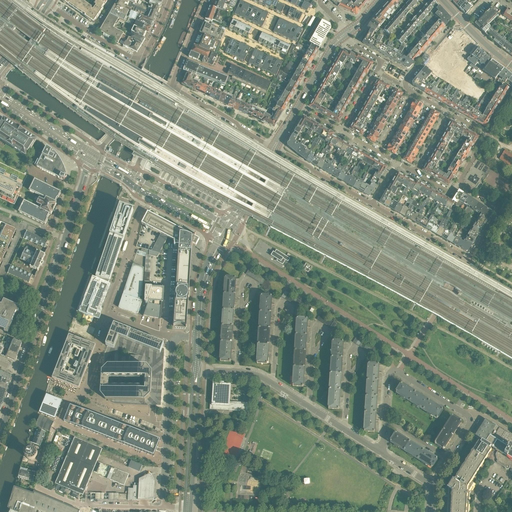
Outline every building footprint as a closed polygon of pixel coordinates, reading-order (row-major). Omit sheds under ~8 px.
[(72,0),(68,6),(72,8),(78,0),(77,0),(72,0)] [(72,8),(76,11),(82,3),(78,0),(72,8)] [(96,0),(90,9),(85,17),(93,23),(103,10),(101,9),(104,5),(96,0)] [(118,0),(115,5),(125,9),(129,2),(140,6),(141,3),(143,4),(143,2),(138,0),(136,0),(118,0)] [(137,0),(138,0),(143,2),(147,4),(149,5),(159,8),(160,7),(161,7),(161,5),(161,3),(151,0),(137,0)] [(216,0),(214,8),(222,12),(232,16),(238,0),(216,0)] [(251,39),(254,41),(285,55),(286,55),(289,49),(289,50),(291,46),(290,46),(292,41),(297,43),(303,29),(305,25),(303,24),(301,23),(306,15),(303,14),(284,5),(280,4),(272,0),(240,0),(234,14),(231,23),(232,23),(229,29),(230,30),(251,39)] [(296,0),(295,5),(295,6),(295,5),(301,8),(307,11),(311,5),(304,2),(303,4),(297,1),(297,0),(296,0)] [(338,7),(344,9),(349,4),(346,2),(347,1),(348,0),(344,0),(343,1),(338,7)] [(394,0),(390,0),(389,2),(394,7),(396,9),(398,8),(399,6),(400,5),(394,0)] [(405,0),(403,0),(407,3),(405,5),(411,10),(414,7),(405,0)] [(436,9),(438,6),(437,4),(433,0),(430,0),(428,2),(434,7),(435,8),(436,9)] [(461,0),(456,5),(459,8),(467,0),(461,0)] [(467,0),(459,8),(462,11),(470,3),(469,1),(467,0)] [(125,9),(134,13),(152,21),(154,22),(154,21),(154,20),(155,20),(156,18),(156,16),(157,16),(158,14),(157,14),(157,13),(141,7),(140,6),(129,2),(125,9)] [(350,2),(349,3),(359,12),(363,7),(357,2),(354,6),(350,2)] [(393,14),(393,13),(395,11),(393,9),(394,7),(389,2),(385,6),(393,14)] [(433,9),(434,7),(428,2),(426,5),(433,12),(436,9),(435,8),(434,9),(433,9)] [(76,11),(81,14),(86,6),(82,3),(76,11)] [(349,3),(349,4),(344,9),(356,15),(359,12),(349,3)] [(470,3),(462,11),(465,15),(469,11),(471,8),(471,7),(473,5),(470,3)] [(141,7),(157,13),(158,13),(159,8),(149,5),(148,7),(142,4),(141,7)] [(401,5),(400,4),(400,5),(399,6),(400,7),(402,9),(407,14),(411,10),(405,5),(403,7),(401,5)] [(115,5),(113,9),(131,18),(132,18),(134,13),(125,9),(115,5)] [(426,5),(423,9),(428,14),(429,12),(431,13),(429,15),(430,16),(433,12),(426,5)] [(81,14),(85,17),(90,9),(86,6),(81,14)] [(222,12),(214,8),(210,6),(205,19),(212,22),(212,20),(218,23),(227,27),(229,24),(223,22),(223,23),(221,22),(221,21),(220,20),(220,21),(218,20),(222,12)] [(382,10),(388,16),(389,14),(392,15),(393,14),(385,6),(382,10)] [(399,6),(398,8),(401,10),(399,12),(405,17),(407,14),(402,9),(400,7),(399,6)] [(438,6),(436,9),(433,12),(430,16),(433,13),(439,19),(445,13),(439,6),(439,7),(438,6)] [(481,31),(487,25),(498,13),(500,15),(501,13),(493,7),(493,8),(492,7),(489,10),(490,11),(487,14),(486,13),(483,16),(484,17),(482,19),(481,18),(478,21),(478,22),(476,25),(475,24),(481,31)] [(112,10),(110,14),(125,22),(128,24),(131,18),(113,9),(112,10)] [(419,13),(427,19),(428,18),(426,16),(428,14),(423,9),(419,13)] [(503,16),(506,19),(511,11),(508,9),(503,16)] [(382,10),(378,14),(384,20),(386,18),(388,19),(386,21),(387,22),(389,20),(390,18),(388,16),(382,10)] [(395,11),(393,13),(402,21),(405,17),(399,12),(398,14),(395,11)] [(134,13),(132,18),(144,24),(151,27),(153,23),(154,22),(152,21),(134,13)] [(393,13),(393,14),(392,15),(391,17),(399,24),(402,21),(393,13)] [(417,16),(422,21),(424,19),(426,21),(427,19),(419,13),(417,16)] [(439,22),(445,27),(450,20),(450,19),(445,13),(439,19),(441,20),(439,22)] [(109,38),(118,43),(121,38),(123,35),(126,36),(129,38),(142,45),(145,39),(143,38),(131,32),(130,34),(125,31),(124,34),(113,28),(118,21),(123,24),(125,22),(110,14),(104,24),(99,32),(104,34),(103,36),(106,37),(109,39),(109,38)] [(378,14),(371,22),(378,28),(384,20),(378,14)] [(419,24),(421,26),(423,24),(421,23),(422,21),(417,16),(414,19),(419,24)] [(427,19),(430,22),(433,24),(441,31),(445,27),(439,22),(438,21),(436,24),(430,19),(432,17),(430,16),(428,18),(427,19)] [(391,17),(390,18),(389,20),(389,21),(396,27),(399,24),(391,17)] [(58,34),(62,27),(63,26),(61,26),(61,25),(59,24),(57,23),(56,23),(56,22),(52,20),(51,19),(49,18),(45,24),(45,25),(44,25),(45,25),(46,26),(50,28),(53,30),(56,32),(58,34)] [(144,24),(132,18),(131,18),(128,24),(134,26),(146,32),(148,33),(151,27),(144,24)] [(309,43),(312,45),(319,49),(321,46),(331,28),(330,25),(329,24),(318,19),(315,24),(306,41),(309,43)] [(414,19),(411,22),(413,24),(416,27),(417,27),(418,28),(419,26),(420,27),(421,26),(419,24),(414,19)] [(427,19),(426,21),(431,25),(429,28),(431,30),(437,35),(441,31),(433,24),(430,22),(427,19)] [(389,20),(387,22),(389,24),(387,26),(393,31),(396,27),(389,21),(389,20)] [(367,28),(371,30),(376,33),(378,34),(379,33),(380,30),(378,28),(371,22),(370,24),(367,28)] [(409,24),(408,26),(415,33),(417,31),(415,29),(416,27),(413,24),(411,22),(409,24)] [(203,35),(212,39),(221,43),(225,33),(204,23),(200,33),(203,35)] [(393,31),(387,26),(385,24),(384,25),(382,28),(383,28),(384,29),(384,30),(389,35),(393,31)] [(483,33),(485,34),(490,28),(487,25),(481,31),(483,33)] [(121,79),(118,86),(125,89),(126,86),(127,84),(129,80),(131,76),(131,74),(133,71),(133,70),(134,67),(135,67),(135,66),(133,65),(130,64),(129,63),(126,61),(125,61),(121,58),(120,58),(116,55),(116,56),(116,57),(115,57),(115,58),(112,56),(113,54),(111,53),(111,52),(106,50),(106,49),(102,47),(101,47),(100,46),(97,44),(96,44),(95,43),(92,42),(91,41),(87,39),(86,38),(85,40),(84,40),(82,38),(80,37),(79,37),(80,37),(75,34),(75,35),(75,34),(71,32),(70,31),(66,29),(65,29),(65,28),(63,26),(62,27),(58,34),(63,37),(70,41),(72,42),(74,44),(77,45),(79,47),(82,48),(82,49),(81,51),(80,52),(83,53),(88,56),(90,57),(92,59),(95,60),(95,61),(97,62),(99,63),(101,64),(104,66),(106,67),(108,68),(109,69),(109,68),(116,72),(117,73),(118,74),(120,75),(121,76),(122,76),(121,79)] [(131,32),(143,38),(146,32),(134,26),(131,32)] [(408,26),(404,30),(410,34),(412,32),(413,36),(415,33),(408,26)] [(425,36),(423,39),(429,45),(433,40),(421,30),(419,28),(418,30),(425,36)] [(432,60),(425,68),(432,73),(434,75),(435,76),(436,76),(439,78),(442,80),(448,73),(464,54),(467,56),(475,45),(470,39),(465,34),(459,28),(449,40),(432,60)] [(485,34),(489,38),(494,31),(490,28),(485,34)] [(423,29),(421,30),(433,40),(437,35),(431,30),(428,33),(423,29)] [(363,43),(368,46),(372,39),(371,38),(373,34),(374,35),(376,33),(371,30),(363,43)] [(404,30),(402,33),(408,39),(407,40),(408,40),(411,38),(409,36),(410,35),(410,34),(404,30)] [(489,38),(493,41),(498,35),(494,31),(489,38)] [(408,40),(407,40),(408,39),(402,33),(399,36),(406,43),(408,40)] [(199,44),(198,46),(211,52),(216,54),(221,43),(212,39),(203,35),(202,37),(201,36),(198,44),(199,44)] [(368,46),(373,49),(381,36),(380,35),(376,41),(372,39),(368,46)] [(373,49),(378,52),(383,45),(379,43),(383,35),(382,35),(381,36),(373,49)] [(493,41),(497,45),(502,39),(498,35),(493,41)] [(406,43),(399,36),(396,40),(401,44),(401,45),(404,46),(406,43)] [(504,37),(502,39),(497,45),(501,48),(507,42),(506,42),(505,40),(506,38),(504,37)] [(131,44),(129,49),(137,53),(142,45),(129,38),(127,42),(126,41),(126,42),(131,44)] [(225,53),(230,55),(236,41),(231,39),(225,53)] [(378,52),(384,55),(391,43),(392,41),(390,39),(387,45),(387,46),(386,47),(384,46),(383,45),(378,52)] [(415,41),(416,42),(425,49),(429,45),(423,39),(420,42),(417,39),(415,41)] [(230,55),(234,57),(240,43),(236,41),(230,55)] [(425,49),(416,42),(412,46),(415,48),(421,54),(425,49)] [(501,48),(506,52),(511,45),(507,42),(501,48)] [(234,57),(239,59),(245,45),(240,43),(234,57)] [(384,55),(389,58),(393,51),(390,49),(393,43),(391,43),(384,55)] [(191,52),(204,58),(209,60),(211,52),(198,46),(194,44),(191,52)] [(308,51),(306,55),(313,59),(316,54),(302,46),(298,44),(297,46),(297,47),(303,50),(303,49),(308,51)] [(302,44),(302,46),(316,54),(319,49),(312,45),(310,48),(302,44)] [(245,45),(239,59),(244,61),(250,48),(245,45)] [(393,51),(389,58),(394,61),(403,47),(401,45),(401,46),(398,50),(395,48),(394,49),(393,51)] [(476,45),(467,56),(468,57),(469,58),(467,60),(466,59),(465,60),(470,64),(471,63),(471,64),(482,52),(478,47),(477,47),(476,45)] [(394,61),(399,64),(403,57),(400,55),(404,47),(403,47),(394,61)] [(406,49),(407,50),(417,58),(421,54),(415,48),(412,51),(408,48),(406,49)] [(248,63),(253,65),(259,52),(255,50),(248,63)] [(350,59),(349,61),(351,62),(355,55),(349,52),(348,54),(343,50),(341,51),(338,55),(346,59),(347,58),(350,59)] [(410,54),(407,57),(414,63),(417,58),(407,50),(406,51),(410,54)] [(293,54),(293,55),(294,55),(310,64),(313,59),(306,55),(304,59),(299,56),(300,55),(293,51),(292,51),(291,53),(293,54)] [(197,61),(202,63),(204,58),(191,52),(189,57),(197,61)] [(216,55),(216,54),(211,52),(209,60),(207,64),(212,66),(217,55),(216,55)] [(253,65),(257,67),(264,54),(259,52),(253,65)] [(482,52),(471,64),(474,66),(475,66),(478,69),(481,65),(479,64),(486,56),(482,52)] [(257,67),(262,70),(268,56),(264,54),(257,67)] [(356,56),(355,55),(351,62),(353,63),(353,64),(354,64),(355,63),(356,61),(359,55),(357,54),(356,56)] [(299,62),(300,61),(302,62),(300,65),(307,70),(310,64),(294,55),(292,58),(299,62)] [(338,55),(335,61),(347,67),(348,65),(346,64),(344,63),(346,59),(338,55)] [(373,63),(359,55),(356,61),(357,62),(360,64),(361,62),(362,62),(371,67),(373,63)] [(403,57),(399,64),(407,69),(409,68),(414,63),(407,57),(405,55),(403,57)] [(262,70),(266,72),(273,58),(268,56),(262,70)] [(479,64),(481,65),(484,68),(482,71),(495,80),(498,76),(504,69),(492,61),(489,63),(488,63),(491,60),(487,57),(486,56),(479,64)] [(266,72),(271,74),(277,60),(273,58),(266,72)] [(213,82),(216,83),(218,84),(225,86),(225,83),(227,79),(228,77),(225,75),(202,66),(193,62),(187,60),(183,70),(187,72),(196,75),(204,78),(206,79),(208,80),(211,81),(213,82)] [(277,60),(271,74),(276,76),(282,62),(277,60)] [(469,66),(469,65),(470,64),(465,60),(458,70),(463,74),(469,66)] [(335,61),(332,66),(340,70),(342,67),(347,69),(345,73),(347,74),(349,70),(349,69),(347,67),(335,61)] [(290,62),(288,65),(292,68),(304,74),(307,70),(300,65),(298,69),(296,68),(296,67),(296,66),(296,65),(290,62)] [(362,62),(359,68),(368,72),(371,67),(362,62)] [(232,76),(237,67),(231,65),(227,74),(232,76)] [(294,72),(294,71),(296,72),(294,76),(301,80),(304,74),(292,68),(288,65),(287,65),(285,69),(292,72),(294,72)] [(332,66),(329,71),(344,79),(345,78),(347,74),(345,73),(343,76),(341,74),(340,75),(338,74),(340,70),(332,66)] [(351,66),(349,69),(364,77),(366,74),(367,74),(368,72),(359,68),(357,71),(353,69),(354,68),(351,66)] [(231,78),(236,81),(242,70),(237,67),(232,76),(231,78)] [(433,76),(434,75),(425,68),(421,72),(428,78),(431,75),(433,76)] [(356,74),(353,78),(361,82),(364,77),(349,69),(349,70),(356,74)] [(504,69),(498,76),(500,78),(498,81),(500,83),(508,73),(504,69)] [(236,81),(241,83),(246,72),(242,70),(236,81)] [(329,71),(326,76),(334,81),(336,77),(343,81),(344,79),(329,71)] [(195,78),(196,75),(187,72),(182,85),(190,88),(195,78)] [(241,83),(246,85),(251,74),(246,72),(241,83)] [(421,72),(416,79),(422,84),(423,82),(424,80),(425,81),(428,78),(421,72)] [(281,76),(282,76),(298,85),(301,80),(294,76),(292,75),(290,78),(289,78),(289,77),(288,76),(283,73),(281,76)] [(508,73),(500,83),(501,84),(504,81),(505,82),(507,80),(508,81),(511,76),(508,73)] [(246,85),(251,87),(256,76),(251,74),(246,85)] [(251,87),(256,90),(261,79),(256,76),(251,87)] [(280,79),(287,82),(288,81),(289,82),(288,83),(289,84),(288,86),(296,90),(298,85),(282,76),(280,79)] [(326,76),(323,82),(338,90),(339,88),(332,84),(334,81),(326,76)] [(190,88),(195,91),(198,83),(200,80),(195,78),(190,88)] [(345,78),(344,79),(358,87),(361,82),(353,78),(352,81),(345,78)] [(256,90),(261,92),(266,81),(261,79),(256,90)] [(358,87),(344,79),(343,81),(350,85),(348,88),(355,93),(358,87)] [(378,79),(375,83),(386,89),(387,91),(390,86),(378,79)] [(413,85),(424,92),(428,85),(423,82),(422,84),(416,79),(412,83),(413,85)] [(266,81),(261,92),(266,94),(271,83),(266,81)] [(323,82),(320,87),(328,91),(330,87),(337,91),(338,90),(323,82)] [(424,92),(429,95),(436,83),(435,82),(432,87),(428,85),(424,92)] [(492,85),(498,89),(506,94),(509,88),(504,84),(500,88),(498,86),(499,85),(494,82),(492,85)] [(195,91),(200,93),(203,85),(198,83),(195,91)] [(209,97),(214,100),(218,91),(215,90),(218,84),(216,83),(213,89),(209,97)] [(375,87),(373,89),(381,93),(383,90),(385,91),(386,89),(375,83),(374,86),(375,87)] [(429,95),(435,98),(439,91),(435,89),(438,84),(436,83),(429,95)] [(440,101),(445,104),(449,97),(446,95),(448,90),(449,91),(449,90),(450,89),(451,88),(451,87),(452,86),(449,84),(448,87),(446,89),(440,101)] [(200,93),(204,95),(208,87),(203,85),(200,93)] [(125,89),(118,86),(115,94),(121,98),(123,93),(124,90),(125,89)] [(280,86),(279,88),(292,96),(296,90),(288,86),(286,90),(280,86)] [(204,95),(209,97),(213,89),(208,87),(204,95)] [(320,87),(317,92),(329,99),(329,98),(330,97),(326,95),(328,91),(320,87)] [(284,93),(282,96),(290,100),(292,96),(279,88),(278,88),(277,90),(284,93)] [(339,88),(338,90),(352,98),(355,93),(348,88),(346,92),(339,88)] [(439,91),(435,98),(440,101),(446,89),(445,88),(444,90),(440,88),(439,91)] [(370,94),(383,101),(384,99),(384,98),(385,98),(386,96),(384,95),(382,98),(381,98),(378,97),(381,93),(373,89),(370,94)] [(399,97),(401,98),(402,97),(401,96),(403,94),(395,89),(393,92),(392,91),(391,93),(394,94),(394,95),(396,96),(396,95),(399,96),(399,97)] [(492,90),(491,92),(502,99),(506,94),(498,89),(496,93),(492,90)] [(352,98),(338,90),(337,91),(344,95),(342,99),(349,103),(352,98)] [(445,104),(450,107),(459,91),(457,90),(457,91),(456,91),(453,95),(452,95),(451,98),(449,97),(445,104)] [(494,96),(492,100),(499,104),(502,99),(491,92),(488,90),(486,92),(491,95),(494,96)] [(214,100),(219,102),(223,93),(218,91),(214,100)] [(219,102),(223,104),(229,93),(224,91),(223,93),(219,102)] [(450,107),(455,110),(460,103),(456,101),(459,96),(460,97),(461,95),(463,96),(464,94),(459,91),(450,107)] [(317,92),(314,97),(322,101),(324,98),(328,100),(329,99),(317,92)] [(223,104),(228,106),(233,96),(233,95),(229,93),(223,104)] [(390,97),(398,102),(400,100),(401,98),(399,97),(399,96),(396,95),(396,96),(394,95),(394,94),(391,93),(390,95),(391,95),(390,97)] [(173,105),(176,107),(176,106),(188,113),(188,112),(189,111),(189,110),(190,110),(190,109),(191,108),(192,105),(193,104),(193,103),(192,102),(188,100),(187,100),(183,97),(181,96),(181,95),(180,95),(178,94),(177,94),(177,96),(176,97),(175,100),(174,101),(174,102),(174,103),(173,105)] [(381,103),(383,101),(370,94),(367,99),(375,103),(377,100),(379,101),(379,102),(381,103)] [(228,106),(233,109),(237,100),(234,99),(235,97),(233,96),(228,106)] [(272,98),(274,99),(287,106),(290,100),(282,96),(282,97),(280,96),(278,99),(273,96),(272,98)] [(461,113),(469,98),(467,96),(465,99),(464,99),(461,104),(460,103),(455,110),(461,113)] [(104,118),(111,122),(113,118),(114,114),(116,109),(118,105),(120,101),(120,100),(114,97),(113,97),(113,98),(112,101),(111,103),(109,106),(106,113),(104,118)] [(314,97),(311,102),(321,108),(322,106),(320,105),(322,101),(314,97)] [(384,98),(384,99),(389,102),(389,103),(391,104),(392,103),(394,105),(396,106),(398,102),(390,97),(389,97),(388,99),(385,98),(384,98)] [(461,113),(466,116),(470,108),(466,106),(469,102),(471,99),(469,98),(461,113)] [(278,103),(276,107),(284,111),(287,106),(274,99),(273,101),(278,103)] [(332,99),(332,100),(346,108),(349,103),(342,99),(340,102),(333,99),(332,99)] [(373,107),(375,103),(367,99),(364,105),(377,112),(377,111),(379,107),(378,106),(377,108),(376,107),(375,108),(373,107)] [(387,103),(385,106),(393,110),(396,106),(394,105),(392,103),(391,104),(389,103),(389,102),(384,99),(383,101),(386,103),(387,103)] [(481,100),(496,109),(499,104),(492,100),(490,103),(483,99),(482,100),(481,100)] [(233,109),(238,111),(242,102),(237,100),(233,109)] [(338,105),(336,109),(343,113),(346,108),(332,100),(331,102),(330,103),(335,106),(336,104),(338,105)] [(479,104),(480,106),(481,106),(482,105),(483,103),(486,105),(485,105),(488,107),(486,110),(493,115),(496,109),(481,100),(479,104)] [(413,103),(412,105),(415,107),(414,107),(417,108),(417,107),(419,109),(421,110),(423,108),(422,108),(423,105),(415,101),(413,103)] [(238,111),(243,113),(246,104),(242,102),(238,111)] [(310,107),(324,114),(326,110),(323,109),(324,107),(322,106),(321,108),(311,102),(310,105),(311,107),(310,107)] [(193,109),(192,111),(190,110),(189,110),(189,111),(188,112),(188,113),(188,114),(185,118),(180,128),(173,140),(166,154),(162,160),(162,161),(161,161),(159,166),(158,167),(162,169),(163,170),(164,170),(165,171),(166,172),(167,172),(168,173),(169,173),(170,174),(171,174),(172,175),(173,176),(174,176),(176,177),(177,177),(177,178),(178,178),(178,179),(183,181),(184,181),(183,181),(188,184),(189,184),(193,187),(193,186),(193,187),(194,187),(198,189),(199,190),(203,192),(204,192),(204,193),(208,195),(209,195),(213,198),(214,198),(219,200),(220,201),(224,203),(225,203),(225,204),(227,205),(228,205),(231,200),(232,200),(233,198),(236,194),(237,193),(237,192),(238,191),(240,187),(241,185),(244,181),(245,178),(247,175),(247,174),(249,172),(251,167),(252,165),(255,161),(256,159),(258,154),(259,153),(260,152),(257,150),(254,148),(251,146),(246,143),(249,137),(245,135),(244,134),(240,132),(239,131),(235,129),(235,128),(231,126),(230,126),(230,125),(226,123),(225,123),(221,120),(220,120),(216,117),(212,114),(211,114),(207,112),(206,113),(207,113),(207,114),(206,114),(205,115),(205,117),(204,118),(204,117),(196,112),(197,110),(198,107),(198,106),(197,105),(197,106),(197,105),(196,104),(195,105),(194,107),(193,109)] [(243,113),(247,115),(252,105),(250,104),(249,106),(246,104),(243,113)] [(257,106),(252,104),(252,105),(247,115),(252,117),(256,109),(257,107),(257,106)] [(267,109),(270,110),(281,116),(284,111),(276,107),(275,106),(274,108),(273,109),(271,108),(273,105),(270,104),(267,109)] [(466,116),(471,119),(479,105),(477,104),(473,111),(470,108),(466,116)] [(471,119),(476,122),(480,114),(477,112),(480,106),(479,104),(479,105),(471,119)] [(154,150),(152,154),(162,160),(166,154),(173,140),(180,128),(185,118),(188,114),(188,113),(176,106),(176,107),(173,105),(168,116),(163,127),(162,130),(159,136),(155,146),(154,150)] [(375,114),(377,112),(364,105),(361,110),(369,114),(371,110),(374,112),(374,113),(375,114)] [(412,106),(410,109),(418,114),(420,111),(421,112),(421,110),(419,109),(417,107),(417,108),(414,107),(415,107),(412,105),(411,106),(412,106)] [(207,111),(206,111),(202,108),(202,109),(201,108),(202,108),(200,107),(198,106),(198,107),(197,110),(196,112),(204,117),(204,118),(205,117),(205,115),(206,114),(207,114),(207,113),(206,113),(207,112),(207,111)] [(383,108),(382,109),(384,111),(386,112),(387,112),(389,113),(391,114),(393,110),(385,106),(384,108),(383,108)] [(252,117),(257,120),(260,111),(262,109),(257,107),(256,109),(252,117)] [(265,114),(266,112),(266,110),(262,108),(262,109),(260,111),(257,120),(261,122),(265,114)] [(331,110),(331,111),(331,113),(341,119),(343,116),(342,116),(343,113),(336,109),(334,113),(332,112),(333,111),(331,110)] [(382,112),(381,114),(389,118),(391,114),(389,113),(387,112),(386,112),(384,111),(382,109),(381,111),(382,112)] [(410,109),(408,113),(410,114),(410,115),(412,116),(413,115),(415,116),(414,117),(417,118),(418,117),(417,116),(418,114),(410,109)] [(482,112),(480,114),(482,116),(489,120),(493,115),(486,110),(484,109),(482,111),(485,112),(484,113),(482,112)] [(281,116),(270,110),(269,113),(273,115),(272,118),(270,117),(266,124),(274,128),(281,116)] [(326,110),(324,114),(339,123),(341,119),(331,113),(331,111),(330,112),(326,110)] [(367,118),(369,114),(361,110),(358,115),(371,122),(371,120),(369,119),(367,118)] [(429,112),(428,114),(430,115),(430,116),(432,117),(433,116),(435,117),(435,118),(438,119),(439,118),(438,117),(439,114),(431,110),(430,112),(429,112)] [(408,113),(406,117),(414,122),(415,120),(419,122),(420,120),(417,118),(414,117),(415,116),(413,115),(412,116),(410,115),(410,114),(408,113)] [(261,122),(266,124),(270,117),(270,116),(265,114),(261,122)] [(379,116),(378,116),(377,117),(380,119),(379,120),(382,121),(382,120),(385,121),(384,122),(386,123),(389,118),(381,114),(379,116)] [(428,116),(426,118),(434,123),(436,120),(437,121),(438,119),(435,118),(435,117),(433,116),(432,117),(430,116),(430,115),(428,114),(427,115),(428,116)] [(480,114),(476,122),(485,127),(489,120),(482,116),(480,114)] [(370,122),(371,122),(358,115),(355,120),(363,125),(365,121),(369,123),(370,122)] [(377,120),(376,122),(384,127),(386,123),(384,122),(385,121),(382,120),(382,121),(379,120),(380,119),(377,117),(374,116),(374,117),(373,117),(377,120)] [(303,117),(295,132),(301,135),(305,128),(309,120),(304,117),(303,118),(303,117)] [(406,117),(403,121),(406,123),(408,125),(409,124),(411,125),(410,125),(412,126),(415,128),(416,126),(412,124),(414,122),(406,117)] [(424,120),(423,122),(426,124),(428,125),(428,124),(431,126),(430,126),(432,127),(434,123),(426,118),(425,121),(424,120)] [(24,131),(18,128),(17,127),(17,128),(4,119),(4,120),(0,126),(0,139),(15,150),(26,157),(36,141),(36,140),(24,132),(24,131)] [(308,134),(315,123),(309,120),(305,128),(309,130),(307,133),(308,134)] [(365,126),(363,125),(355,120),(354,122),(353,122),(351,125),(362,131),(363,129),(365,126)] [(99,129),(100,129),(102,131),(105,133),(106,132),(108,129),(108,128),(109,127),(110,125),(110,124),(103,121),(102,123),(101,125),(100,128),(99,129)] [(403,121),(401,125),(409,130),(410,128),(411,128),(412,126),(410,125),(411,125),(409,124),(408,125),(406,123),(403,121)] [(448,128),(446,130),(452,134),(454,131),(455,132),(459,125),(451,121),(447,128),(448,128)] [(374,124),(373,126),(375,127),(375,128),(377,129),(378,128),(380,130),(382,131),(384,127),(376,122),(375,124),(374,124)] [(423,124),(422,126),(430,131),(432,127),(430,126),(431,126),(428,124),(428,125),(426,124),(423,122),(422,123),(423,124)] [(315,133),(320,126),(315,123),(308,134),(306,138),(308,139),(312,131),(315,133)] [(365,132),(362,131),(351,125),(349,129),(363,136),(364,134),(365,132)] [(373,128),(371,130),(379,135),(382,131),(380,130),(378,128),(377,129),(375,128),(375,127),(373,126),(371,125),(370,126),(373,128)] [(401,125),(398,130),(401,131),(401,132),(404,133),(404,132),(406,133),(406,134),(411,136),(412,135),(408,132),(409,130),(401,125)] [(465,129),(459,125),(455,132),(461,135),(465,129)] [(316,143),(325,129),(320,126),(315,133),(319,135),(317,139),(316,138),(314,141),(312,139),(311,141),(316,143)] [(419,128),(418,130),(422,132),(421,132),(423,133),(424,132),(426,134),(428,135),(430,131),(422,126),(420,129),(419,128)] [(324,142),(325,141),(330,132),(325,129),(316,143),(316,144),(318,145),(319,143),(321,140),(322,140),(322,141),(324,142)] [(465,141),(471,132),(465,129),(461,135),(459,138),(461,139),(463,136),(464,137),(463,140),(465,141)] [(369,132),(368,134),(371,135),(370,136),(372,138),(373,137),(375,138),(378,140),(379,138),(378,137),(379,135),(371,130),(370,133),(369,132)] [(398,130),(396,134),(404,138),(406,136),(410,138),(411,136),(406,134),(406,133),(404,132),(404,133),(401,132),(401,131),(398,130)] [(418,132),(417,135),(425,139),(428,135),(426,134),(424,132),(423,133),(421,132),(422,132),(418,130),(417,132),(418,132)] [(446,130),(443,136),(456,143),(457,143),(458,141),(458,140),(452,137),(454,135),(452,134),(446,130)] [(288,146),(292,150),(296,143),(296,142),(295,141),(298,136),(300,137),(301,135),(295,132),(288,144),(288,145),(288,146)] [(325,149),(326,150),(327,150),(334,136),(332,135),(333,134),(330,132),(325,141),(329,143),(325,149)] [(466,142),(473,146),(479,137),(471,132),(465,141),(466,141),(467,139),(469,140),(467,142),(466,141),(466,142)] [(371,135),(368,134),(367,136),(368,136),(367,139),(368,140),(371,142),(371,141),(375,143),(376,141),(377,141),(378,140),(375,138),(373,137),(372,138),(370,136),(371,135)] [(396,134),(394,138),(397,139),(396,140),(399,141),(399,140),(401,141),(401,142),(403,143),(404,141),(403,141),(404,138),(396,134)] [(415,136),(414,138),(417,140),(419,142),(419,141),(421,142),(423,143),(425,139),(417,135),(416,137),(415,136)] [(327,150),(328,151),(332,145),(335,147),(339,139),(334,136),(327,150)] [(443,136),(440,141),(448,145),(450,141),(452,143),(451,144),(455,146),(456,143),(443,136)] [(257,150),(263,147),(263,146),(261,145),(259,144),(258,143),(254,141),(254,140),(249,138),(249,137),(246,143),(251,146),(254,148),(257,150)] [(292,150),(297,153),(305,138),(304,137),(300,144),(296,142),(296,143),(292,150)] [(297,153),(302,157),(306,150),(307,148),(303,146),(304,144),(305,144),(306,142),(307,139),(306,138),(305,138),(297,153)] [(394,138),(392,142),(400,146),(401,144),(402,145),(403,143),(401,142),(401,141),(399,140),(399,141),(396,140),(397,139),(394,138)] [(414,141),(413,143),(421,147),(423,143),(421,142),(419,141),(419,142),(417,140),(414,138),(413,140),(414,141)] [(335,155),(337,156),(338,155),(345,142),(339,139),(335,147),(339,149),(338,151),(335,155)] [(457,143),(470,151),(473,146),(466,142),(464,140),(462,143),(458,141),(457,143)] [(311,152),(316,144),(316,143),(311,141),(313,142),(310,149),(311,149),(309,152),(306,150),(302,157),(306,161),(310,154),(311,152)] [(440,141),(437,146),(450,153),(451,152),(450,151),(450,150),(448,149),(447,150),(446,149),(448,145),(440,141)] [(345,155),(346,153),(350,145),(345,142),(338,155),(339,155),(341,153),(345,155)] [(389,144),(388,145),(391,147),(393,149),(394,148),(396,149),(396,150),(401,153),(402,151),(401,150),(398,149),(400,146),(392,142),(390,144),(389,144)] [(410,145),(409,146),(412,148),(412,149),(414,150),(415,149),(417,150),(417,151),(418,151),(421,147),(413,143),(411,145),(410,145)] [(459,151),(467,156),(470,151),(457,143),(456,143),(455,146),(457,147),(457,146),(459,147),(459,146),(462,148),(459,151)] [(316,144),(311,152),(310,154),(311,154),(311,153),(313,154),(318,150),(320,146),(318,145),(316,144)] [(342,159),(347,162),(355,148),(350,145),(346,153),(349,155),(348,157),(345,155),(342,159)] [(391,147),(388,145),(387,147),(388,148),(387,150),(395,155),(396,152),(397,153),(400,155),(401,153),(396,150),(396,149),(394,148),(393,149),(391,147)] [(409,149),(408,151),(416,156),(418,151),(417,151),(417,150),(415,149),(414,150),(412,149),(412,148),(409,146),(408,148),(409,149)] [(437,146),(434,151),(442,155),(444,152),(449,155),(450,153),(437,146)] [(36,167),(64,181),(66,176),(65,171),(65,169),(64,167),(63,166),(62,164),(61,162),(61,160),(59,159),(58,157),(57,155),(56,154),(55,152),(46,147),(42,155),(40,154),(37,160),(38,160),(35,166),(36,167)] [(312,164),(317,167),(326,150),(325,149),(323,148),(321,153),(322,154),(321,155),(318,153),(316,157),(312,164)] [(347,162),(349,163),(350,163),(352,159),(351,159),(353,157),(357,159),(361,152),(355,148),(347,162)] [(98,161),(96,168),(94,173),(98,175),(99,175),(103,177),(103,176),(104,174),(105,172),(110,157),(111,154),(109,153),(108,152),(107,152),(106,151),(102,149),(100,154),(98,160),(98,161)] [(317,167),(322,170),(326,162),(327,160),(324,158),(327,154),(330,156),(331,153),(328,151),(327,150),(326,150),(317,167)] [(499,159),(504,162),(510,166),(511,163),(511,154),(505,150),(499,159)] [(405,153),(404,155),(407,156),(409,158),(409,157),(411,158),(414,160),(415,159),(414,158),(416,156),(408,151),(406,153),(405,153)] [(434,151),(431,157),(444,164),(444,163),(445,162),(442,160),(442,161),(440,159),(442,155),(434,151)] [(450,153),(464,161),(467,156),(459,151),(457,155),(455,153),(452,151),(451,152),(450,153)] [(356,167),(358,168),(366,154),(361,152),(357,159),(360,161),(356,167)] [(453,162),(460,166),(464,161),(450,153),(449,155),(451,157),(452,156),(455,158),(453,162)] [(158,167),(159,166),(161,161),(162,161),(162,160),(152,154),(150,158),(149,161),(150,162),(151,162),(151,163),(152,163),(152,164),(152,163),(153,164),(157,166),(158,167)] [(306,161),(312,164),(316,157),(311,154),(310,154),(306,161)] [(366,154),(358,168),(360,169),(362,165),(363,163),(367,165),(371,158),(366,154)] [(407,156),(404,155),(403,156),(404,157),(403,159),(411,164),(413,161),(413,162),(414,160),(411,158),(409,157),(409,158),(407,156)] [(327,173),(333,176),(337,169),(333,166),(334,164),(336,162),(339,157),(337,156),(334,160),(327,173)] [(285,160),(280,157),(279,159),(277,162),(277,163),(276,164),(276,165),(284,169),(296,176),(300,178),(319,190),(324,192),(338,201),(363,215),(367,217),(386,228),(397,234),(411,242),(412,243),(419,247),(427,251),(442,260),(450,264),(454,267),(457,269),(457,268),(458,268),(458,267),(460,265),(461,263),(461,262),(461,261),(462,261),(462,262),(459,260),(458,259),(454,257),(454,256),(450,254),(449,254),(445,251),(444,251),(440,248),(440,249),(439,248),(435,246),(434,246),(434,245),(430,243),(425,240),(421,237),(420,238),(420,237),(416,235),(415,235),(411,232),(410,232),(406,229),(405,229),(401,226),(401,227),(401,226),(396,224),(396,223),(392,221),(391,221),(387,218),(386,218),(382,215),(382,216),(381,215),(377,213),(376,212),(372,210),(367,207),(362,204),(358,202),(357,202),(357,201),(353,199),(352,199),(348,196),(347,196),(348,196),(343,193),(343,194),(343,193),(339,191),(338,191),(338,190),(334,188),(333,188),(329,185),(328,185),(324,183),(323,182),(319,180),(319,179),(314,177),(314,176),(310,174),(309,174),(305,171),(304,171),(300,168),(299,168),(296,166),(295,165),(295,166),(295,165),(291,163),(290,163),(290,162),(286,160),(285,160)] [(431,157),(428,162),(434,165),(438,167),(440,164),(443,165),(444,164),(431,157)] [(367,173),(369,174),(376,160),(371,158),(367,165),(370,167),(369,169),(367,173)] [(111,180),(113,181),(121,159),(119,159),(111,180)] [(322,170),(327,173),(334,160),(332,160),(331,162),(327,160),(326,162),(322,170)] [(368,174),(373,177),(375,174),(372,173),(372,172),(374,169),(377,171),(382,163),(376,160),(369,174),(368,174)] [(445,162),(444,163),(447,165),(457,171),(460,166),(453,162),(451,165),(449,164),(450,163),(446,161),(445,162)] [(0,198),(14,205),(19,196),(18,195),(27,176),(0,162),(0,198)] [(338,179),(343,182),(347,174),(349,171),(345,169),(349,163),(347,162),(345,166),(338,179)] [(422,170),(430,175),(434,169),(433,168),(434,165),(428,162),(427,164),(426,163),(422,170)] [(375,174),(373,177),(379,180),(387,166),(382,163),(377,171),(379,172),(377,175),(375,174)] [(447,172),(448,173),(454,176),(457,171),(447,165),(444,163),(444,164),(443,165),(449,168),(447,172)] [(333,176),(338,179),(345,166),(343,165),(341,168),(340,170),(337,169),(333,176)] [(343,182),(348,185),(358,168),(356,167),(355,166),(353,171),(351,173),(352,174),(351,176),(347,174),(343,182)] [(348,185),(354,188),(358,180),(359,178),(357,176),(361,169),(360,169),(358,168),(348,185)] [(430,175),(435,178),(439,172),(434,169),(430,175)] [(397,172),(390,185),(394,187),(397,182),(401,175),(397,172)] [(435,178),(441,181),(445,175),(439,172),(435,178)] [(445,175),(441,181),(448,185),(454,176),(448,173),(447,176),(445,175)] [(402,185),(406,177),(401,175),(397,182),(402,185)] [(354,188),(359,191),(366,179),(364,177),(362,180),(361,182),(358,180),(354,188)] [(368,186),(364,193),(368,196),(369,196),(370,196),(375,186),(379,180),(373,177),(372,180),(368,186)] [(404,193),(411,180),(406,177),(402,185),(406,187),(403,192),(404,193)] [(359,191),(364,193),(368,186),(364,184),(366,181),(367,179),(366,179),(359,191)] [(58,199),(61,193),(35,180),(29,191),(43,198),(42,201),(40,200),(37,204),(39,205),(38,208),(24,202),(19,212),(45,225),(48,219),(47,219),(49,214),(51,215),(52,212),(53,212),(55,207),(56,204),(55,203),(57,199),(58,199)] [(408,199),(408,198),(409,196),(406,194),(409,189),(413,191),(413,190),(418,182),(416,180),(415,182),(411,180),(404,193),(403,195),(403,196),(408,199)] [(418,182),(413,190),(416,192),(415,195),(414,195),(411,199),(414,201),(415,197),(423,184),(418,182)] [(420,193),(424,195),(428,187),(423,184),(415,197),(417,198),(420,193)] [(398,189),(394,187),(390,185),(388,189),(392,191),(391,192),(395,194),(396,195),(401,199),(403,196),(403,195),(404,193),(403,192),(400,190),(398,191),(397,190),(398,189)] [(422,205),(423,206),(424,207),(433,190),(428,187),(424,195),(427,197),(425,201),(422,205)] [(380,203),(384,205),(390,194),(393,196),(395,197),(396,195),(395,194),(391,192),(392,191),(388,189),(380,203)] [(433,190),(424,207),(426,208),(431,199),(434,201),(439,193),(433,190)] [(457,203),(463,194),(459,191),(453,201),(454,202),(454,203),(457,204),(457,203)] [(435,207),(437,208),(444,196),(439,193),(434,201),(438,203),(435,207)] [(387,206),(389,208),(393,200),(389,198),(389,196),(391,197),(392,195),(390,194),(384,205),(385,206),(386,207),(387,206)] [(463,194),(457,203),(460,204),(461,203),(462,203),(460,206),(462,207),(463,205),(463,204),(468,197),(463,194)] [(389,208),(394,211),(401,199),(396,195),(395,197),(399,199),(397,202),(393,200),(389,208)] [(437,208),(437,209),(438,210),(438,209),(439,209),(441,205),(445,207),(449,200),(444,196),(437,208)] [(464,211),(465,212),(473,200),(468,197),(463,204),(467,207),(464,211)] [(400,214),(405,217),(413,201),(411,199),(408,198),(408,199),(406,202),(407,202),(406,202),(410,204),(407,208),(404,206),(400,214)] [(394,211),(400,214),(404,206),(400,204),(403,200),(401,199),(394,211)] [(449,200),(445,207),(450,210),(448,213),(447,215),(445,218),(447,219),(450,214),(451,212),(453,209),(451,208),(454,204),(454,203),(454,202),(453,201),(452,200),(451,200),(449,200)] [(473,200),(465,212),(463,217),(465,218),(469,212),(472,214),(474,211),(478,204),(473,200)] [(405,217),(410,220),(414,212),(410,210),(413,206),(416,208),(419,204),(414,201),(413,201),(405,217)] [(415,223),(424,208),(424,207),(423,206),(422,206),(419,204),(416,208),(420,210),(418,214),(414,212),(410,220),(415,223)] [(479,214),(480,213),(483,207),(482,206),(481,205),(480,205),(478,204),(474,211),(479,214)] [(99,269),(96,278),(108,283),(109,282),(112,273),(115,266),(119,254),(125,234),(130,219),(133,210),(127,208),(120,205),(116,217),(112,230),(107,243),(102,258),(101,261),(99,269)] [(482,214),(481,215),(488,220),(492,214),(491,212),(483,207),(480,213),(482,214)] [(415,223),(420,226),(425,218),(421,216),(425,208),(424,208),(415,223)] [(420,226),(425,228),(433,215),(434,212),(430,210),(428,212),(432,214),(428,220),(425,218),(420,226)] [(178,250),(184,251),(184,248),(186,248),(186,244),(190,244),(192,245),(192,244),(196,246),(199,239),(189,234),(180,229),(179,229),(174,226),(173,225),(167,222),(166,222),(161,219),(160,219),(155,216),(154,215),(148,212),(147,212),(147,213),(142,223),(142,224),(161,234),(151,251),(159,253),(161,250),(168,237),(179,243),(179,244),(178,248),(178,250)] [(27,230),(29,225),(21,221),(20,223),(3,216),(0,214),(0,279),(5,282),(6,279),(7,279),(8,278),(6,277),(7,273),(11,265),(23,239),(26,231),(27,231),(27,230)] [(425,228),(431,232),(435,224),(431,222),(435,216),(433,215),(425,228)] [(481,215),(477,220),(484,225),(488,220),(481,215)] [(475,224),(474,225),(481,230),(484,225),(477,220),(476,219),(474,218),(470,216),(468,219),(475,224)] [(436,235),(441,237),(445,230),(442,228),(444,223),(445,224),(446,222),(444,221),(443,223),(436,235)] [(431,232),(436,235),(443,223),(441,222),(439,226),(435,224),(431,232)] [(464,223),(462,225),(465,227),(478,235),(481,230),(474,225),(472,229),(467,226),(468,226),(466,225),(464,223)] [(446,240),(455,226),(455,225),(453,224),(451,228),(449,232),(445,230),(441,237),(446,240)] [(465,227),(462,225),(461,228),(466,231),(467,230),(470,232),(467,236),(475,240),(478,235),(465,227)] [(446,240),(452,243),(456,236),(452,234),(455,230),(456,227),(455,226),(446,240)] [(24,239),(29,241),(32,234),(27,231),(26,231),(26,232),(24,238),(23,238),(23,239),(24,239)] [(29,241),(34,243),(37,236),(32,234),(29,241)] [(34,243),(39,245),(42,238),(37,236),(34,243)] [(457,246),(460,240),(461,239),(456,236),(452,243),(454,245),(456,246),(457,246)] [(464,240),(464,241),(471,245),(472,245),(472,244),(473,243),(473,242),(475,240),(467,236),(464,240)] [(42,238),(39,245),(44,248),(45,248),(45,247),(48,241),(48,240),(48,241),(42,238)] [(460,240),(457,246),(458,247),(458,248),(460,249),(461,249),(466,251),(468,251),(471,245),(464,241),(463,242),(460,240)] [(184,251),(178,250),(178,254),(178,258),(177,264),(177,265),(177,268),(177,271),(177,272),(177,275),(176,278),(176,282),(176,283),(176,289),(175,289),(174,297),(175,297),(175,301),(175,304),(173,326),(174,326),(174,325),(175,325),(175,324),(176,324),(177,324),(178,324),(178,323),(179,323),(180,323),(181,323),(182,324),(183,324),(184,325),(185,325),(185,326),(186,326),(186,327),(187,319),(188,298),(189,298),(190,290),(189,290),(189,286),(190,269),(190,268),(190,265),(191,254),(191,251),(192,247),(192,245),(190,244),(186,244),(186,248),(184,248),(184,251)] [(31,268),(37,270),(37,271),(38,271),(38,270),(40,265),(41,265),(42,261),(43,261),(42,261),(45,255),(44,255),(38,252),(37,252),(26,247),(21,260),(32,264),(30,267),(31,268)] [(276,261),(282,265),(285,261),(288,262),(290,259),(276,250),(274,252),(273,252),(270,256),(277,260),(276,261)] [(130,275),(127,311),(138,315),(139,310),(138,310),(140,302),(143,253),(138,251),(130,275)] [(303,269),(308,272),(311,267),(306,264),(303,269)] [(11,265),(7,273),(29,283),(30,282),(29,282),(30,282),(29,282),(32,275),(11,265)] [(96,278),(92,276),(81,305),(79,312),(99,320),(103,309),(101,309),(105,299),(111,285),(108,283),(96,278)] [(225,286),(224,294),(234,295),(235,292),(235,288),(235,287),(235,285),(235,282),(235,279),(235,278),(234,279),(232,278),(231,278),(229,278),(226,278),(225,278),(225,286)] [(146,286),(144,302),(147,302),(147,300),(148,300),(143,316),(144,316),(144,315),(145,316),(145,315),(149,316),(148,317),(150,317),(154,317),(154,318),(155,318),(159,318),(160,318),(160,319),(162,301),(163,289),(162,289),(163,285),(162,285),(162,286),(154,285),(155,284),(154,284),(153,288),(152,288),(152,287),(146,286)] [(223,310),(233,310),(234,308),(234,304),(234,302),(234,301),(234,298),(234,295),(224,294),(224,302),(223,310)] [(261,304),(260,313),(270,313),(271,310),(271,307),(271,306),(271,305),(271,304),(271,300),(271,297),(270,297),(268,297),(268,296),(267,296),(265,296),(262,296),(261,296),(261,304)] [(21,307),(13,304),(2,299),(0,302),(0,328),(5,330),(4,332),(8,333),(15,317),(14,317),(15,314),(16,315),(17,313),(18,313),(21,307)] [(233,314),(233,310),(223,310),(223,318),(222,326),(232,326),(233,324),(233,320),(233,318),(233,317),(233,314)] [(260,320),(259,328),(269,329),(270,326),(270,323),(270,322),(270,321),(270,320),(270,316),(270,313),(260,313),(260,320)] [(297,319),(296,335),(306,336),(307,319),(306,319),(303,319),(301,319),(300,319),(298,319),(297,319)] [(105,345),(107,346),(104,353),(104,360),(104,367),(101,370),(100,381),(99,393),(105,399),(113,400),(112,401),(112,402),(114,403),(150,405),(153,405),(156,406),(160,406),(161,401),(162,386),(163,372),(163,357),(164,352),(164,346),(163,346),(163,344),(122,328),(123,326),(114,322),(105,345)] [(221,342),(231,343),(232,340),(232,336),(232,334),(232,333),(232,330),(232,326),(222,326),(222,334),(221,342)] [(269,329),(259,328),(259,336),(258,344),(268,345),(269,342),(269,339),(269,338),(269,337),(269,336),(269,332),(269,329)] [(295,343),(294,351),(296,351),(305,352),(305,348),(305,345),(305,344),(305,342),(306,339),(306,336),(296,335),(295,343)] [(82,341),(81,340),(78,339),(75,338),(72,337),(71,336),(69,336),(59,362),(52,379),(54,380),(55,380),(58,381),(59,381),(61,382),(65,384),(66,384),(70,386),(72,387),(73,387),(76,388),(77,388),(79,389),(82,381),(85,372),(96,346),(94,345),(93,345),(90,344),(89,343),(87,343),(86,342),(83,341),(82,341)] [(6,343),(7,343),(20,349),(22,343),(21,343),(8,338),(6,343)] [(332,350),(331,358),(342,358),(342,355),(342,352),(342,350),(342,349),(342,346),(343,342),(342,342),(339,342),(338,342),(337,342),(337,341),(336,341),(336,342),(333,341),(332,341),(332,350)] [(231,346),(231,343),(221,342),(221,350),(220,361),(221,362),(221,361),(223,362),(224,362),(226,362),(227,362),(229,362),(230,362),(231,356),(231,352),(231,351),(231,349),(231,346)] [(3,348),(4,349),(18,355),(20,349),(7,343),(5,346),(4,345),(3,348)] [(268,348),(268,345),(258,344),(258,352),(257,364),(258,364),(261,364),(263,364),(264,364),(266,364),(267,364),(268,358),(268,355),(268,354),(268,353),(268,352),(268,348)] [(4,349),(1,355),(14,361),(16,360),(18,355),(4,349)] [(294,359),(294,367),(296,367),(304,368),(304,364),(304,361),(304,360),(305,358),(305,355),(305,352),(296,351),(294,351),(294,359)] [(330,374),(341,374),(341,371),(341,368),(341,366),(341,365),(341,362),(342,358),(331,358),(331,366),(330,374)] [(367,372),(367,380),(377,381),(377,378),(378,374),(378,373),(378,372),(378,368),(378,365),(377,365),(375,364),(374,364),(372,364),(371,364),(369,364),(368,364),(367,372)] [(296,367),(294,367),(293,375),(292,386),(293,386),(296,387),(297,387),(298,387),(299,387),(302,387),(303,387),(303,380),(303,377),(303,376),(304,374),(304,371),(304,368),(296,367)] [(10,375),(0,371),(0,377),(9,382),(10,377),(11,377),(10,375)] [(340,378),(341,374),(330,374),(330,382),(329,390),(340,390),(340,387),(340,384),(340,382),(340,381),(340,378)] [(0,377),(0,383),(7,386),(9,382),(0,377)] [(366,389),(366,396),(376,397),(376,394),(377,390),(377,389),(377,388),(377,384),(377,381),(367,380),(366,389)] [(216,410),(218,410),(219,410),(229,411),(249,412),(250,407),(250,403),(243,403),(230,402),(231,384),(224,384),(224,383),(224,382),(220,382),(220,383),(213,383),(212,400),(212,403),(210,403),(210,409),(214,410),(216,410)] [(409,401),(415,393),(412,391),(409,389),(408,388),(407,388),(404,386),(401,384),(400,385),(401,385),(399,387),(399,388),(398,389),(397,390),(396,392),(395,393),(403,397),(409,401)] [(339,394),(340,390),(329,390),(329,398),(328,409),(329,409),(332,409),(333,409),(334,409),(335,409),(338,409),(338,410),(339,403),(339,400),(339,398),(339,397),(339,394)] [(418,395),(415,393),(409,401),(416,406),(423,410),(428,401),(426,400),(423,398),(421,397),(420,396),(418,395)] [(39,413),(55,419),(62,401),(46,395),(39,413)] [(376,397),(366,396),(365,405),(365,412),(375,413),(375,410),(376,406),(376,405),(376,404),(376,400),(376,397)] [(431,403),(428,401),(423,410),(430,415),(437,419),(437,418),(439,416),(439,415),(440,414),(440,413),(442,411),(442,410),(439,408),(436,407),(435,406),(434,405),(431,403)] [(70,405),(64,421),(97,435),(107,439),(153,457),(160,441),(108,420),(98,416),(71,405),(70,405)] [(375,416),(375,413),(365,412),(364,420),(364,424),(364,432),(365,432),(367,432),(368,432),(370,432),(371,432),(373,432),(374,432),(374,426),(375,424),(375,422),(375,421),(375,420),(375,416)] [(49,432),(50,432),(50,431),(51,429),(51,428),(52,426),(53,425),(52,425),(53,423),(54,423),(54,422),(53,422),(51,421),(50,420),(50,421),(48,420),(48,419),(46,418),(45,418),(43,417),(42,417),(40,416),(39,419),(38,422),(37,422),(37,423),(36,425),(36,426),(37,426),(39,427),(41,428),(42,429),(42,428),(44,429),(45,430),(47,430),(47,431),(49,432)] [(447,424),(443,430),(452,436),(455,430),(456,429),(457,428),(459,424),(460,422),(461,422),(460,421),(457,420),(458,420),(457,420),(455,419),(456,419),(455,418),(452,417),(453,417),(452,416),(447,423),(447,424)] [(445,488),(445,497),(448,497),(446,511),(468,511),(469,494),(470,492),(471,490),(471,491),(471,490),(474,486),(473,483),(472,483),(471,482),(490,450),(491,450),(489,448),(491,446),(492,447),(496,449),(498,450),(495,454),(496,459),(497,460),(499,460),(498,461),(505,465),(504,467),(504,468),(505,469),(506,469),(508,469),(509,469),(509,468),(509,466),(509,465),(511,466),(511,436),(502,430),(496,426),(493,424),(492,423),(485,419),(482,423),(481,424),(475,434),(474,436),(479,439),(481,441),(480,443),(478,442),(478,441),(478,442),(454,479),(452,482),(450,481),(445,488)] [(452,436),(443,430),(437,439),(434,444),(443,450),(443,449),(446,444),(447,443),(448,441),(450,439),(451,437),(452,436)] [(397,446),(404,451),(409,442),(403,439),(402,438),(401,437),(395,433),(390,442),(397,446)] [(55,484),(63,487),(74,457),(75,458),(82,441),(74,438),(55,484)] [(74,457),(63,487),(66,488),(66,489),(69,490),(69,489),(83,495),(84,493),(99,456),(102,449),(89,444),(82,441),(75,458),(74,457)] [(417,459),(423,451),(417,447),(416,446),(415,446),(409,442),(404,451),(410,455),(417,459)] [(31,463),(32,463),(33,463),(34,462),(35,462),(36,461),(37,460),(38,459),(38,458),(38,457),(39,456),(39,455),(38,454),(38,453),(38,452),(37,451),(37,450),(36,450),(36,449),(35,449),(34,449),(34,448),(33,448),(32,448),(31,448),(30,448),(29,448),(28,449),(27,449),(26,450),(26,451),(25,451),(25,452),(24,452),(24,453),(24,454),(24,455),(24,456),(24,457),(24,458),(25,458),(25,459),(25,460),(26,460),(26,461),(27,461),(28,462),(29,462),(30,463),(31,463)] [(124,465),(125,465),(129,467),(128,468),(139,472),(142,466),(140,465),(127,459),(103,450),(103,449),(101,455),(109,459),(124,465)] [(428,454),(423,451),(417,459),(424,464),(431,468),(436,460),(436,459),(430,456),(429,455),(428,454)] [(116,469),(98,462),(93,473),(106,479),(118,484),(122,485),(124,486),(129,475),(116,469)] [(18,480),(21,481),(22,479),(25,480),(26,480),(28,481),(29,481),(32,482),(33,482),(34,479),(34,478),(35,476),(35,475),(36,472),(35,472),(34,471),(35,471),(31,470),(28,470),(27,469),(21,468),(18,477),(18,478),(18,480)] [(139,479),(138,500),(145,501),(154,501),(155,482),(152,477),(150,474),(139,479)] [(121,494),(103,494),(90,493),(90,500),(130,500),(133,500),(139,501),(140,486),(133,486),(133,489),(131,489),(128,488),(128,494),(121,494)] [(79,511),(80,511),(67,505),(34,492),(33,494),(17,489),(9,511),(79,511)]
